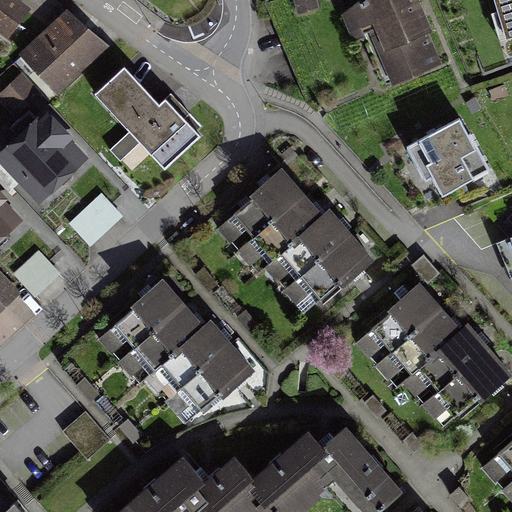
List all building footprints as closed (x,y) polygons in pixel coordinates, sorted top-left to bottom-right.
[(35,10),(20,0),(0,0),(0,32),(13,42),(35,10)] [(444,65),(419,0),(358,0),(391,85),(444,65)] [(511,0),(493,0),(506,40),(511,38),(511,0)] [(110,52),(72,11),(22,56),(60,97),(110,52)] [(131,74),(103,100),(172,172),(208,138),(174,102),(165,110),(131,74)] [(87,168),(37,109),(0,140),(0,156),(42,206),(87,168)] [(463,114),(408,141),(427,179),(432,177),(437,187),(440,192),(490,168),(463,114)] [(303,200),(281,174),(257,195),(227,222),(267,267),(276,259),(317,305),(340,285),(371,258),(345,229),(329,211),(321,219),(303,200)] [(127,218),(106,193),(73,221),(94,246),(127,218)] [(0,248),(25,227),(0,196),(0,248)] [(64,275),(43,250),(17,272),(38,297),(64,275)] [(0,316),(23,297),(0,270),(0,316)] [(191,312),(165,282),(148,296),(109,330),(152,379),(160,372),(201,418),(241,384),(256,370),(229,338),(214,321),(205,328),(191,312)] [(479,399),(509,373),(482,343),(462,319),(455,325),(446,315),(418,282),(386,310),(360,332),(402,380),(411,372),(453,421),(479,399)] [(340,511),(362,511),(387,490),(338,436),(315,456),(293,431),(251,468),(232,446),(200,474),(178,450),(107,511),(260,511),(267,506),(272,511),(304,511),(325,494),(340,511)] [(511,439),(492,455),(511,478),(511,439)] [(28,511),(21,503),(14,509),(0,493),(0,492),(0,511),(28,511)]
